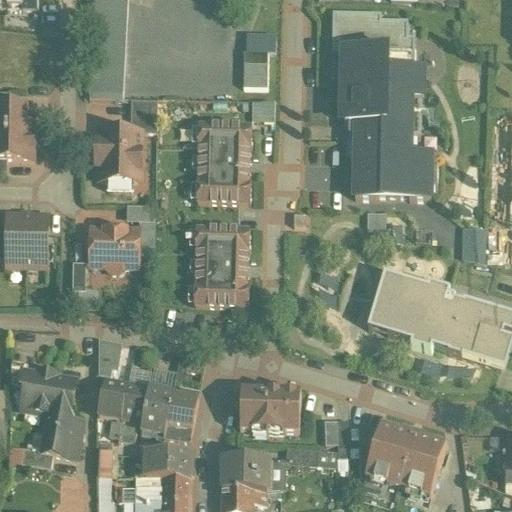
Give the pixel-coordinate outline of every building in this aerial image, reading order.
[(0,0),(0,15),(46,17),(46,0),(0,0)] [(115,0),(95,0),(95,2),(94,38),(123,39),(125,3),(115,0)] [(123,39),(94,38),(90,105),(116,106),(116,105),(120,105),(123,39)] [(247,93),(270,93),(270,60),(280,60),(279,39),(247,39),(247,93)] [(391,55),(340,54),(339,130),(354,130),(352,206),(435,207),(436,159),(414,158),(415,105),(427,105),(428,73),(390,73),(391,55)] [(10,98),(0,98),(0,111),(10,112),(10,98)] [(158,107),(132,107),(132,138),(143,138),(143,139),(158,139),(158,107)] [(255,128),(278,128),(278,107),(255,107),(255,128)] [(10,112),(0,111),(0,138),(36,139),(36,132),(34,132),(35,112),(10,112)] [(200,153),(199,186),(197,186),(197,209),(252,210),(252,188),(251,187),(252,154),(253,154),(253,131),(199,130),(198,153),(200,153)] [(132,138),(101,137),(101,147),(97,147),(97,171),(101,171),(101,187),(138,188),(138,175),(142,175),(143,139),(143,138),(132,138)] [(36,139),(0,138),(0,164),(8,165),(34,165),(34,146),(35,146),(36,139)] [(8,165),(0,164),(0,180),(8,180),(8,165)] [(32,220),(23,219),(23,222),(9,222),(8,274),(48,274),(49,223),(35,223),(32,220)] [(370,219),(370,236),(385,236),(386,219),(370,219)] [(197,274),(249,274),(250,258),(251,258),(251,235),(197,233),(197,256),(198,256),(197,274)] [(122,234),(112,234),(112,236),(93,235),(92,273),(108,274),(108,276),(112,280),(119,280),(123,276),(123,274),(140,275),(141,237),(122,236),(122,234)] [(486,235),(465,234),(464,265),(485,271),(486,235)] [(87,269),(74,269),(73,297),(87,298),(87,269)] [(249,274),(197,274),(197,290),(196,290),(195,313),(249,314),(250,291),(249,291),(249,274)] [(381,292),(372,322),(391,328),(388,340),(413,348),(411,353),(432,359),(433,354),(503,376),(511,348),(511,320),(449,301),(451,295),(430,289),(428,293),(396,283),(392,296),(381,292)] [(123,350),(100,345),(100,381),(112,383),(113,375),(119,376),(123,350)] [(207,366),(181,361),(179,375),(204,380),(202,388),(201,388),(201,389),(202,390),(207,366)] [(29,370),(13,367),(12,391),(23,393),(22,394),(23,395),(26,378),(27,378),(29,370)] [(58,380),(39,377),(39,380),(27,378),(26,378),(23,395),(27,395),(23,416),(48,420),(75,425),(75,424),(70,423),(77,387),(57,383),(58,380)] [(129,392),(106,389),(101,423),(115,425),(112,443),(119,444),(129,392)] [(150,396),(129,392),(119,444),(127,445),(126,448),(135,449),(137,437),(134,436),(135,429),(144,430),(150,396)] [(174,400),(150,396),(144,430),(142,437),(166,441),(165,445),(166,445),(169,430),(168,430),(174,400)] [(302,398),(243,396),(241,438),(268,439),(268,443),(270,443),(270,439),(300,440),(302,398)] [(200,405),(174,400),(168,430),(169,430),(166,445),(191,449),(194,435),(200,405)] [(75,425),(48,420),(48,421),(49,421),(42,458),(42,459),(54,461),(79,466),(84,435),(85,427),(75,425)] [(339,451),(338,427),(326,428),(326,452),(339,451)] [(350,427),(338,427),(339,451),(339,465),(351,465),(350,427)] [(416,439),(402,437),(393,434),(382,431),(366,484),(432,504),(447,450),(436,447),(427,444),(428,442),(416,439)] [(511,442),(503,443),(501,473),(507,473),(507,491),(508,472),(511,472),(511,442)] [(319,457),(288,454),(287,471),(318,473),(319,457)] [(42,458),(25,455),(22,470),(52,475),(54,461),(42,459),(42,458)] [(113,458),(102,457),(100,484),(112,484),(113,458)] [(193,459),(147,458),(147,484),(163,485),(192,486),(193,459)] [(269,465),(225,464),(224,497),(268,498),(269,465)] [(100,484),(100,507),(101,507),(110,507),(112,484),(100,484)] [(192,486),(163,485),(162,495),(138,494),(137,509),(142,509),(192,511),(193,486),(192,486)] [(268,498),(224,497),(223,511),(253,511),(254,511),(268,511),(268,498)]
